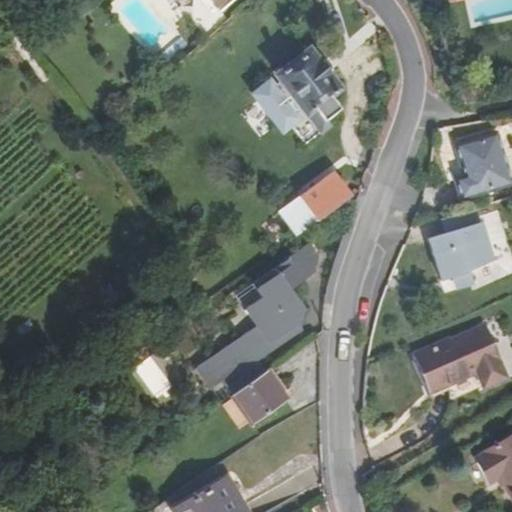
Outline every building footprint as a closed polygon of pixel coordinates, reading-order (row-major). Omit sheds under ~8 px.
[(226,0),(209,0),(217,8),(226,0)] [(270,83),(253,96),(283,134),(272,143),(288,162),(328,129),(324,123),(339,111),(329,97),(338,90),(308,51),(276,78),(280,82),(273,87),(270,83)] [(467,177),(465,178),(455,182),(462,202),(511,186),(511,178),(497,133),(455,147),(461,167),(464,166),(467,177)] [(290,220),(301,235),(352,198),(334,174),(303,198),(309,206),(290,220)] [(439,225),(444,239),(480,228),(476,213),(439,225)] [(492,266),(480,228),(444,239),(427,245),(440,287),(455,282),(459,295),(471,291),(467,278),(492,266)] [(252,325),(245,331),(259,349),(303,312),(289,294),(311,277),(315,259),(301,241),(282,255),(283,257),(247,285),(256,296),(240,309),(252,325)] [(231,297),(240,309),(256,296),(247,285),(231,297)] [(234,400),(267,375),(260,365),(301,334),(301,333),(293,323),(304,314),(303,312),(259,349),(245,331),(194,372),(210,393),(222,384),(234,400)] [(304,314),(293,323),(301,333),(304,314)] [(489,387),(509,378),(487,327),(417,357),(432,393),(483,372),(489,387)] [(288,404),(267,375),(234,400),(255,428),(288,404)] [(491,485),(501,479),(511,496),(511,433),(483,452),(485,455),(475,461),(491,485)] [(173,511),(248,511),(227,479),(174,511),(173,511)]
